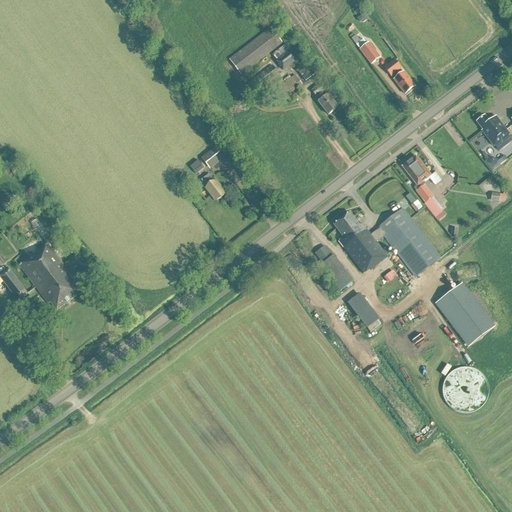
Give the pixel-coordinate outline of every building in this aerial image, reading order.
[(367,21),(363,15),(357,19),(360,23),(363,23),(367,21)] [(241,76),(283,44),(270,28),(229,60),(241,76)] [(369,43),(366,45),(362,40),(360,42),(356,36),(351,39),(359,50),(371,66),(380,59),(369,43)] [(297,60),(300,58),(296,53),(297,52),(290,42),(272,56),(276,61),(275,62),(283,72),(298,60),(297,60)] [(402,73),(400,71),(402,70),(395,61),(384,69),(391,78),(392,77),(394,80),(393,81),(404,96),(416,87),(404,72),(402,73)] [(256,96),(280,76),(272,65),(248,85),(256,96)] [(305,82),(315,75),(309,66),(299,74),(305,82)] [(283,100),(302,85),(295,75),(276,90),(283,100)] [(328,95),(320,85),(312,91),(316,96),(319,93),(324,99),(318,103),(328,116),(338,108),(328,95)] [(489,122),(485,116),(476,123),(483,131),(482,132),(494,147),(510,135),(496,117),(489,122)] [(210,170),(226,157),(217,147),(201,159),(210,170)] [(488,158),(484,153),(482,154),(494,170),(507,160),(504,156),(497,162),(498,160),(489,157),(488,158)] [(418,187),(431,177),(416,158),(403,168),(418,187)] [(198,161),(190,167),(196,175),(204,169),(198,161)] [(216,201),(224,195),(209,175),(201,181),(216,201)] [(426,204),(434,198),(424,186),(416,192),(426,204)] [(500,195),(492,194),(491,202),(499,203),(500,195)] [(411,206),(416,213),(423,207),(418,201),(411,206)] [(440,259),(402,210),(377,228),(378,229),(370,236),(362,224),(359,226),(350,214),(333,226),(343,238),(338,242),(363,274),(370,269),(371,271),(387,258),(377,244),(384,238),(415,278),(440,259)] [(48,245),(20,267),(48,305),(50,303),(56,311),(83,292),(48,245)] [(333,256),(332,257),(325,247),(315,254),(322,264),(319,267),(339,293),(353,282),(333,256)] [(8,268),(0,274),(0,279),(18,303),(29,295),(8,268)] [(392,272),(384,277),(389,284),(396,278),(392,272)] [(496,327),(462,283),(435,304),(468,348),(496,327)] [(367,329),(379,319),(360,295),(347,304),(367,329)] [(459,410),(487,404),(481,377),(472,379),(472,378),(464,380),(464,379),(460,380),(461,386),(454,387),(459,410)]
